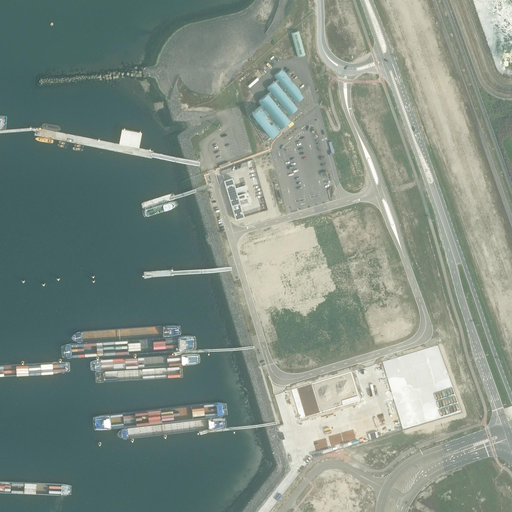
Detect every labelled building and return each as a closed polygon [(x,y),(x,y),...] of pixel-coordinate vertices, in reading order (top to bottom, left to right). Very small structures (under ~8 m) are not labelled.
[(298,30),(291,33),(292,39),(293,40),(295,49),(297,57),(305,55),(298,30)] [(294,105),(291,101),(301,93),(282,69),(275,75),(278,79),(267,88),(270,91),(259,101),(262,105),(252,113),(271,137),(280,130),(276,126),(280,123),(282,125),(286,122),(284,120),(287,117),(284,113),(294,105)] [(232,177),(223,179),(235,219),(244,216),(241,206),(250,203),(248,196),(246,196),(245,192),(247,191),(244,184),(235,187),(232,177)] [(267,254),(290,248),(287,236),(264,242),(267,254)] [(350,371),(292,389),(301,417),(359,400),(350,371)]
